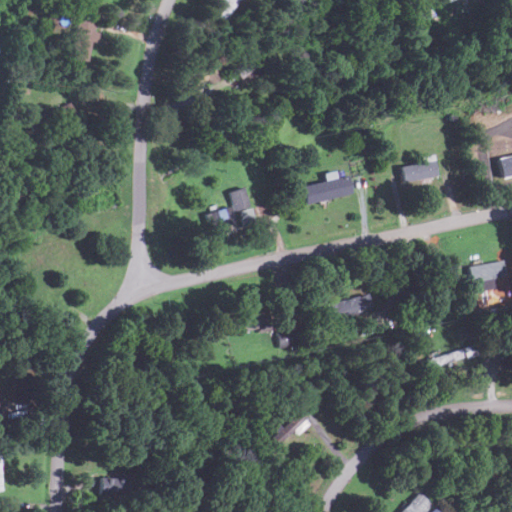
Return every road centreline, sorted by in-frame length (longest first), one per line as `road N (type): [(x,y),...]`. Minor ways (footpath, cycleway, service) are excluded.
road 1 (residential): [(54,511),(59,403),(69,364),(137,272),(139,114),(164,0)]
road 2 (residential): [(511,207),(189,274),(120,300)]
road 3 (residential): [(317,511),(364,451),(407,421),(455,406),(511,403)]
